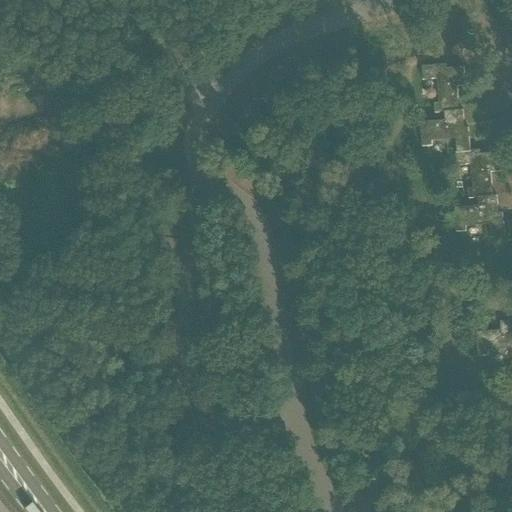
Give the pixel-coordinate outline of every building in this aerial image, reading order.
[(435,115),(445,115),(445,114),(459,112),(457,89),(466,88),(464,69),(447,71),(446,67),(422,69),(423,82),(437,81),(439,105),(435,105),(435,115)] [(456,141),(457,154),(471,152),(469,129),(465,130),(463,112),(459,112),(445,114),(445,115),(445,122),(421,125),(423,149),(433,148),(433,143),(456,141)] [(469,200),(479,199),(479,198),(493,197),(491,173),(500,173),(498,154),(481,156),(480,152),(471,152),(457,154),(456,154),(457,167),(471,166),(473,190),(469,190),(469,200)] [(492,239),(504,238),(505,238),(504,223),(503,214),(499,215),(497,197),(493,197),(479,198),(479,199),(479,207),(455,209),(457,233),(467,232),(467,228),(490,226),(492,239)] [(511,350),(511,322),(502,323),(502,332),(478,334),(480,358),(490,357),(490,352),(511,350)]
